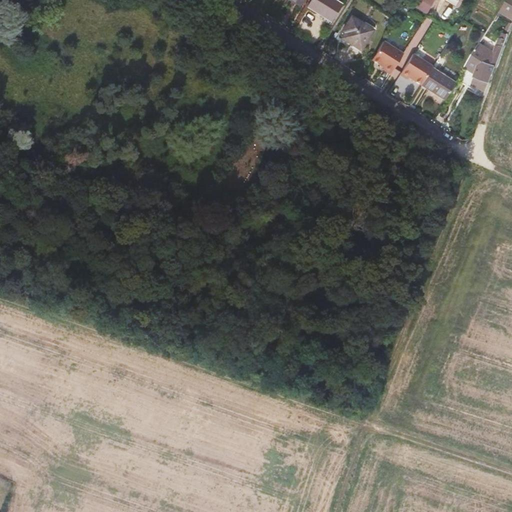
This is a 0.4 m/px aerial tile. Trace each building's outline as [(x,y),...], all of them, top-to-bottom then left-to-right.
[(340,5),(333,0),(310,0),(307,6),(330,21),(340,5)] [(417,0),(413,8),(426,15),(434,0),(417,0)] [(511,0),(507,0),(500,12),(511,18),(511,0)] [(350,17),(340,31),(343,34),(340,39),(358,51),(371,31),(350,17)] [(495,65),(497,65),(507,38),(501,36),(496,51),(480,41),(465,65),(476,73),(475,77),(489,82),(495,65)] [(402,53),(382,41),(371,60),(383,67),(382,69),(389,74),(402,53)] [(406,79),(407,77),(419,85),(420,85),(431,68),(431,67),(412,54),(399,74),(406,79)] [(420,85),(443,99),(454,83),(431,68),(420,85)] [(472,83),(472,71),(463,71),(463,82),(472,83)] [(225,265),(220,274),(226,277),(231,268),(225,265)]
